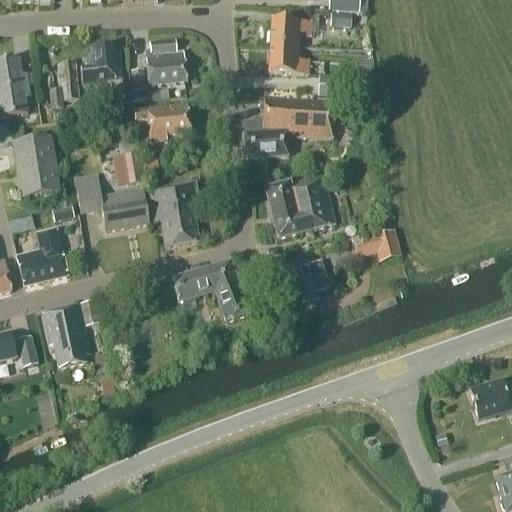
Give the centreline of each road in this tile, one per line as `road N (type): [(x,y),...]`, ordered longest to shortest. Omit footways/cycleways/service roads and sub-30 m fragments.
road 1 (tertiary): [(31,511),(234,424),(385,373)]
road 2 (residential): [(245,243),(19,305)]
road 3 (residential): [(0,28),(223,23)]
road 4 (residential): [(223,23),(245,243)]
road 5 (unclassified): [(447,511),(412,451),(385,373)]
road 6 (tertiary): [(385,373),(511,328)]
